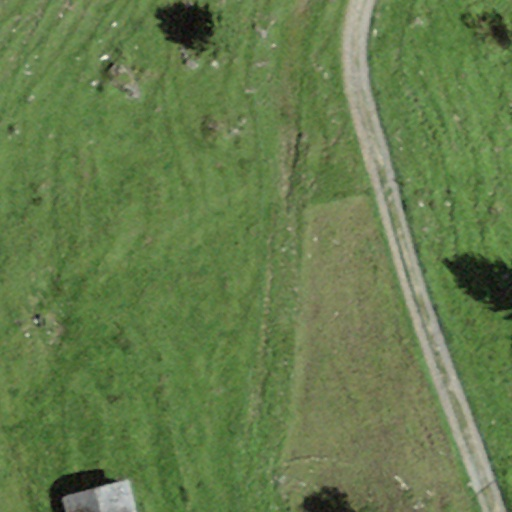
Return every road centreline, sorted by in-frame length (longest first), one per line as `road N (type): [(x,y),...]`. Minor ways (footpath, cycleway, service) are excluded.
road 1 (track): [(379,0),(363,40),(403,228),(511,508)]
road 2 (track): [(272,511),(259,490),(302,282),(294,45),(319,0)]
